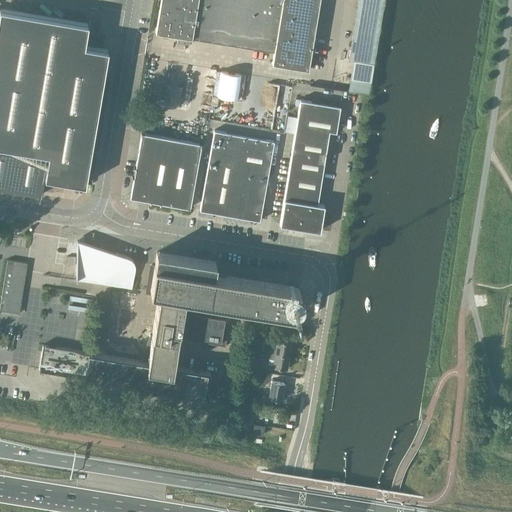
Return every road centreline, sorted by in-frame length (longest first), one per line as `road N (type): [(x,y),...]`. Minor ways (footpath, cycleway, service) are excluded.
road 1 (primary): [(381,511),(0,451)]
road 2 (unclassified): [(465,300),(511,0)]
road 3 (unclassified): [(321,262),(121,226),(95,211)]
road 4 (unclassified): [(95,211),(132,13)]
road 5 (unclassified): [(300,457),(329,278),(321,262)]
road 6 (unclassified): [(321,262),(332,245),(358,97)]
road 7 (primary): [(0,486),(157,511)]
